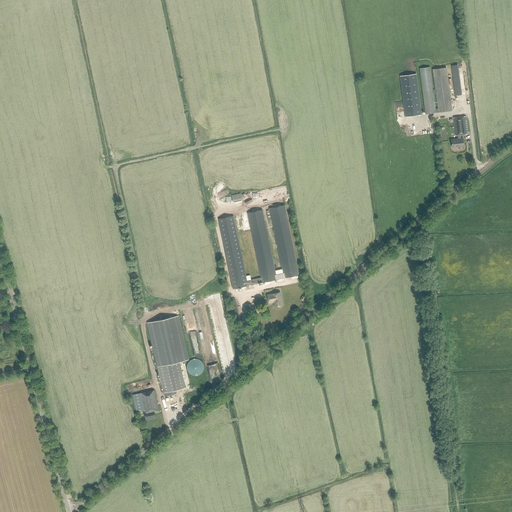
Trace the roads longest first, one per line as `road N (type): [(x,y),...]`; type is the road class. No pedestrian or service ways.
road 1 (unclassified): [(70,511),(511,147)]
road 2 (track): [(459,511),(418,222)]
road 3 (tertiary): [(68,511),(0,256)]
